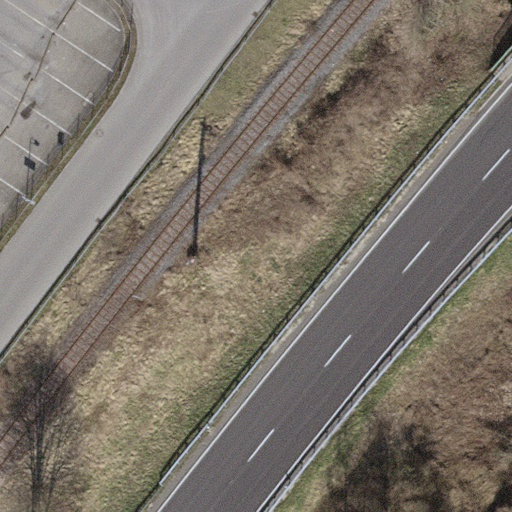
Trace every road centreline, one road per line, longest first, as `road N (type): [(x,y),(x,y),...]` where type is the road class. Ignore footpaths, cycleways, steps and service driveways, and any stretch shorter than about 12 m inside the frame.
road 1 (primary): [(511,148),(418,253),(219,511)]
road 2 (unclassified): [(0,315),(244,0)]
